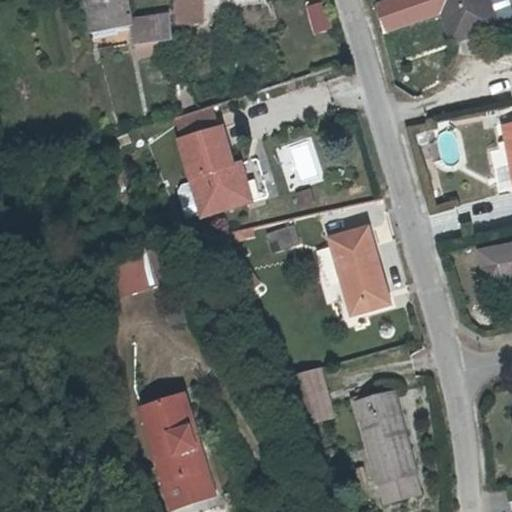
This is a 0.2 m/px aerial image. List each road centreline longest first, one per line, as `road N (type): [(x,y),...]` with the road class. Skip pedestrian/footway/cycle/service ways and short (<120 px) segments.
road 1 (unclassified): [(450,378),(341,0)]
road 2 (unclassified): [(466,511),(450,378)]
